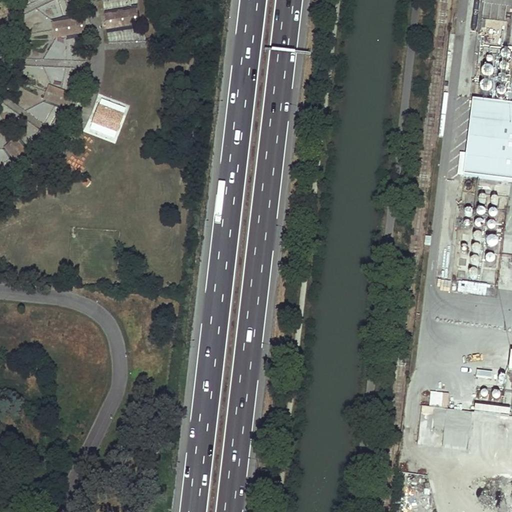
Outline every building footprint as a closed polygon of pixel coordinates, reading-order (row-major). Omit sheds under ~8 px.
[(137,11),(104,16),(106,29),(139,24),(137,11)] [(87,32),(84,19),(51,25),(53,38),(87,32)] [(482,57),(476,96),(503,100),(510,48),(501,47),(499,62),(487,60),(488,58),(482,57)] [(58,59),(66,60),(67,51),(59,50),(58,59)] [(80,98),(48,86),(44,99),(75,111),(80,98)] [(511,104),(473,100),(465,176),(511,181),(511,104)] [(26,173),(36,165),(16,139),(5,147),(26,173)] [(467,451),(470,411),(447,409),(448,393),(430,391),(428,407),(422,406),(418,446),(467,451)] [(472,449),(511,455),(511,415),(508,415),(506,424),(490,421),(489,427),(476,424),(475,431),(487,433),(485,445),(473,443),(472,449)]
